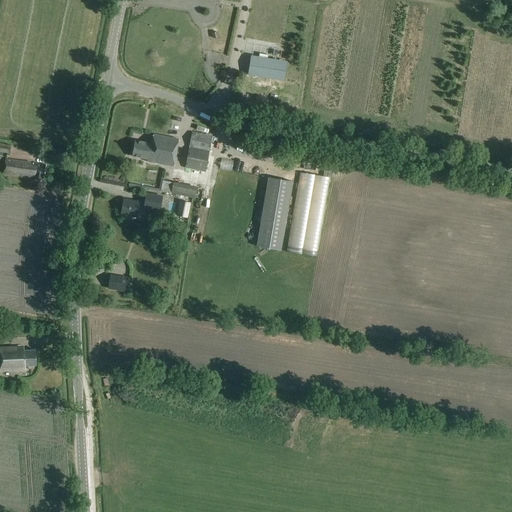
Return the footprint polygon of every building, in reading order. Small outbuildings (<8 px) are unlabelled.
[(288,61),(253,54),(250,71),(285,77),(288,61)] [(206,173),(212,136),(191,132),(185,169),(206,173)] [(173,167),(178,139),(151,134),(150,144),(133,141),(130,157),(145,160),(145,162),(173,167)] [(0,152),(10,154),(11,146),(0,144),(0,152)] [(44,176),(45,165),(17,161),(5,160),(3,173),(15,174),(35,177),(34,182),(41,183),(42,176),(44,176)] [(317,257),(329,178),(299,173),(286,252),(317,257)] [(279,251),(291,181),(267,177),(256,247),(279,251)] [(195,198),(197,187),(162,181),(161,191),(195,198)] [(158,212),(160,198),(145,195),(143,204),(136,202),(136,204),(122,201),(119,215),(129,217),(141,220),(143,209),(158,212)] [(181,201),(178,216),(187,219),(191,203),(181,201)] [(127,293),(129,278),(111,275),(108,289),(127,293)] [(17,351),(16,346),(0,346),(0,370),(0,373),(26,371),(26,367),(37,367),(36,350),(17,351)] [(53,405),(62,405),(61,392),(53,393),(53,405)]
